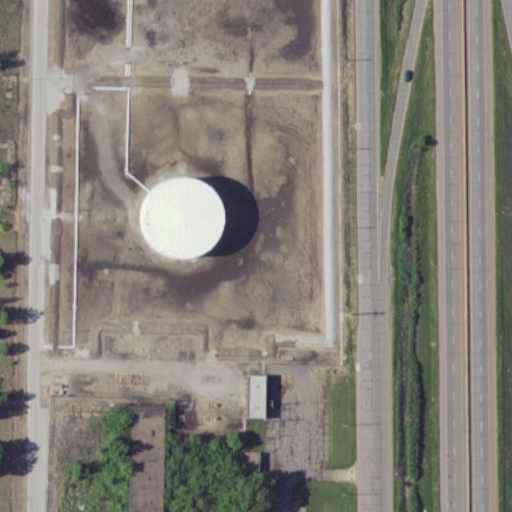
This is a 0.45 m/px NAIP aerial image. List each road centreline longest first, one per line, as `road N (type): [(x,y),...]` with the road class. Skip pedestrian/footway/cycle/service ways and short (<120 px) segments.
road 1 (motorway): [(482,511),(477,0)]
road 2 (motorway): [(448,0),(451,511)]
road 3 (motorway): [(420,0),(373,321)]
road 4 (secondary): [(367,0),(373,321)]
road 5 (trunk): [(373,321),(375,511)]
